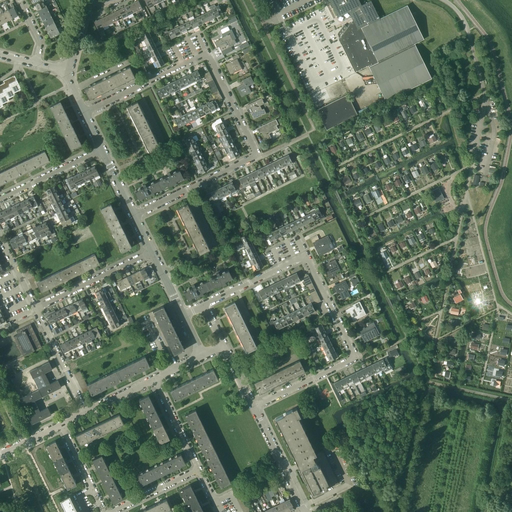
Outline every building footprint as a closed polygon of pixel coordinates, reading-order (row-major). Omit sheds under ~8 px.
[(45,5),(44,2),(47,0),(46,0),(42,0),(43,0),(34,5),(37,10),(46,6),(45,5)] [(138,0),(133,3),(137,11),(138,13),(143,11),(142,8),(138,0)] [(150,0),(144,0),(148,8),(153,6),(150,0)] [(431,78),(414,44),(423,39),(407,5),(379,19),(370,1),(361,5),(358,0),(328,0),(337,17),(348,12),(352,20),(347,28),(344,25),(337,34),(338,37),(339,39),(338,39),(354,72),(368,66),(385,101),(431,78)] [(46,6),(37,10),(40,16),(48,11),(48,10),(46,7),(49,5),(49,3),(45,5),(46,6)] [(133,3),(128,5),(132,13),(137,11),(133,3)] [(12,4),(10,4),(12,8),(8,9),(7,10),(12,19),(17,16),(13,8),(14,7),(12,4)] [(128,5),(123,8),(127,16),(132,13),(128,5)] [(216,8),(210,11),(214,18),(219,15),(219,14),(222,13),(218,5),(215,7),(216,8)] [(12,19),(7,10),(8,9),(7,6),(5,7),(6,10),(3,12),(2,13),(6,22),(12,19)] [(123,8),(118,10),(122,18),(127,16),(123,8)] [(48,11),(40,16),(42,21),(51,17),(51,16),(49,13),(52,11),(51,9),(48,10),(48,11)] [(118,10),(113,12),(117,20),(122,18),(118,10)] [(210,11),(205,13),(208,20),(214,18),(210,11)] [(113,12),(109,15),(112,23),(117,20),(113,12)] [(205,13),(200,16),(203,23),(208,20),(205,13)] [(51,17),(42,21),(45,27),(54,22),(53,21),(52,18),(55,16),(54,14),(51,16),(51,17)] [(109,15),(104,17),(108,25),(112,23),(109,15)] [(200,16),(194,18),(198,26),(203,23),(200,16)] [(104,17),(99,19),(103,27),(108,25),(104,17)] [(194,18),(189,21),(192,28),(198,26),(194,18)] [(99,19),(94,22),(98,30),(99,33),(104,30),(103,27),(99,19)] [(54,22),(45,27),(48,32),(57,28),(56,27),(54,24),(58,22),(57,20),(53,21),(54,22)] [(189,21),(183,24),(187,31),(192,28),(189,21)] [(183,24),(178,26),(181,34),(187,31),(183,24)] [(57,28),(48,32),(50,38),(59,34),(57,29),(60,27),(59,25),(56,27),(57,28)] [(178,26),(173,29),(176,36),(181,34),(178,26)] [(173,29),(167,32),(167,30),(163,32),(166,38),(169,36),(171,39),(176,36),(173,29)] [(148,31),(141,35),(144,40),(151,37),(148,31)] [(221,51),(233,46),(232,44),(236,43),(234,39),(232,40),(229,34),(227,35),(227,34),(226,35),(220,38),(221,39),(214,42),(217,47),(219,46),(221,51)] [(151,37),(144,40),(146,46),(153,43),(151,37)] [(153,43),(146,46),(149,51),(156,48),(153,43)] [(156,48),(149,51),(151,57),(159,53),(156,48)] [(159,53),(151,57),(154,62),(161,59),(159,53)] [(225,64),(230,74),(241,69),(236,59),(239,58),(238,54),(232,57),(233,60),(225,64)] [(161,59),(154,62),(157,68),(164,64),(161,59)] [(129,67),(118,72),(114,74),(120,85),(135,77),(129,67)] [(202,80),(197,70),(192,73),(196,81),(197,83),(202,80)] [(192,73),(186,75),(190,83),(196,81),(192,73)] [(114,74),(110,76),(99,82),(104,92),(120,85),(114,74)] [(190,83),(186,75),(181,78),(185,86),(190,83)] [(14,76),(3,81),(4,83),(0,85),(0,107),(3,106),(2,104),(9,101),(8,98),(15,95),(14,93),(21,89),(14,76)] [(244,83),(236,87),(241,97),(251,92),(248,86),(253,83),(250,76),(242,80),(244,83)] [(185,86),(181,78),(175,81),(180,91),(186,88),(185,86)] [(180,91),(175,81),(170,83),(174,91),(175,94),(180,91)] [(99,82),(91,85),(84,89),(89,100),(104,92),(99,82)] [(170,83),(165,86),(168,94),(174,91),(170,83)] [(165,86),(159,89),(156,90),(160,98),(168,94),(165,86)] [(323,106),(318,109),(325,124),(324,124),(327,129),(357,115),(347,94),(323,106)] [(261,99),(245,106),(247,109),(251,108),(252,110),(253,111),(250,113),(253,119),(263,114),(259,106),(263,103),(263,102),(262,101),(261,99)] [(219,108),(216,102),(215,100),(207,104),(211,112),(219,108)] [(60,101),(50,106),(50,107),(57,121),(67,116),(64,110),(63,108),(60,102),(60,101)] [(137,102),(132,104),(131,104),(130,104),(131,105),(126,107),(134,122),(145,117),(137,102)] [(205,114),(201,106),(200,104),(198,105),(199,107),(196,109),(200,117),(205,114)] [(207,104),(201,106),(205,114),(211,112),(207,104)] [(196,109),(191,111),(195,119),(200,117),(196,109)] [(191,111),(185,114),(189,122),(195,119),(191,111)] [(185,114),(180,117),(184,125),(189,122),(185,114)] [(67,116),(57,121),(64,135),(74,130),(71,124),(70,122),(67,116)] [(152,132),(146,121),(145,117),(134,122),(141,138),(152,132)] [(180,117),(174,119),(178,127),(184,125),(180,117)] [(264,125),(256,129),(258,132),(261,131),(265,139),(265,140),(270,138),(268,133),(275,130),(277,129),(275,126),(278,124),(275,119),(275,120),(273,121),(270,122),(270,123),(264,125)] [(215,126),(217,131),(225,127),(223,122),(215,126)] [(225,127),(217,131),(220,137),(228,133),(225,127)] [(74,130),(64,135),(71,149),(71,150),(81,145),(78,139),(77,136),(77,137),(74,130)] [(159,147),(152,132),(141,138),(149,153),(159,147)] [(228,133),(220,137),(223,142),(231,138),(228,133)] [(192,137),(184,141),(187,146),(195,142),(192,137)] [(231,138),(223,142),(225,147),(233,143),(231,138)] [(195,142),(187,146),(190,151),(198,148),(195,142)] [(233,143),(225,147),(228,153),(236,149),(233,143)] [(198,148),(190,151),(192,157),(200,153),(198,148)] [(236,149),(228,153),(231,158),(234,157),(235,159),(240,157),(236,149)] [(44,151),(30,158),(35,168),(41,165),(43,164),(49,161),(44,151)] [(200,153),(192,157),(195,162),(203,158),(200,153)] [(288,155),(282,157),(282,158),(286,166),(292,163),(288,155)] [(30,158),(15,165),(20,175),(26,172),(27,172),(29,171),(35,168),(30,158)] [(203,158),(195,162),(197,168),(205,164),(203,158)] [(282,158),(277,160),(281,168),(286,166),(282,158)] [(277,160),(272,163),(276,171),(281,168),(277,160)] [(272,163),(266,165),(270,173),(276,171),(272,163)] [(205,164),(197,168),(200,173),(208,169),(205,164)] [(15,165),(1,172),(5,182),(12,179),(14,178),(20,175),(15,165)] [(266,165),(261,168),(265,176),(270,173),(266,165)] [(94,166),(90,168),(95,180),(97,180),(95,177),(99,175),(94,166)] [(90,168),(85,171),(89,180),(93,178),(94,181),(95,180),(90,168)] [(261,168),(256,171),(259,179),(265,176),(261,168)] [(172,176),(165,179),(164,177),(162,178),(160,179),(161,179),(157,181),(160,188),(164,186),(164,187),(167,185),(168,187),(177,183),(176,181),(179,180),(179,179),(182,177),(179,170),(175,172),(173,172),(174,173),(171,174),(172,176)] [(419,175),(416,170),(411,173),(414,178),(419,175)] [(85,171),(80,173),(86,185),(88,184),(86,181),(89,180),(85,171)] [(256,171),(250,173),(254,181),(259,179),(256,171)] [(80,173),(76,175),(80,184),(84,183),(85,185),(86,185),(80,173)] [(250,173),(245,176),(248,184),(254,181),(250,173)] [(76,175),(71,177),(77,189),(78,189),(77,186),(80,184),(76,175)] [(245,176),(238,179),(240,182),(237,184),(239,190),(243,188),(242,187),(248,184),(245,176)] [(67,180),(71,189),(75,187),(76,190),(77,189),(71,177),(67,180)] [(401,184),(398,179),(393,181),(396,187),(401,184)] [(150,187),(143,190),(142,188),(140,189),(138,189),(139,190),(135,192),(138,199),(141,197),(142,198),(145,196),(146,198),(155,193),(154,192),(157,190),(157,189),(160,188),(157,181),(153,183),(153,182),(151,183),(151,184),(149,185),(150,187)] [(232,182),(226,185),(230,193),(231,196),(237,193),(237,194),(241,193),(239,190),(237,184),(233,185),(232,182)] [(54,185),(45,190),(47,195),(59,189),(59,188),(56,189),(54,185)] [(226,185),(221,187),(225,195),(230,193),(226,185)] [(221,187),(216,190),(221,201),(226,198),(225,195),(221,187)] [(439,188),(430,192),(436,203),(440,201),(444,199),(441,193),(440,192),(439,188)] [(59,189),(47,195),(49,199),(59,195),(57,191),(60,190),(59,189)] [(221,201),(216,190),(210,193),(211,196),(208,198),(211,204),(214,202),(215,203),(221,201)] [(59,195),(49,199),(52,204),(64,198),(63,197),(60,198),(59,195)] [(33,196),(28,198),(34,210),(35,210),(34,207),(37,205),(33,196)] [(28,198),(23,201),(28,210),(32,208),(33,211),(34,210),(28,198)] [(64,198),(52,204),(54,209),(63,204),(61,201),(64,199),(64,198)] [(23,201),(19,203),(25,215),(26,214),(25,211),(28,210),(23,201)] [(19,203),(14,205),(19,214),(22,212),(24,215),(25,215),(19,203)] [(63,204),(54,209),(56,213),(68,207),(68,206),(65,207),(63,204)] [(100,208),(107,223),(117,218),(114,212),(113,210),(112,210),(110,204),(100,208)] [(177,209),(184,224),(194,219),(187,204),(184,206),(184,205),(182,206),(177,209)] [(14,205),(10,207),(16,219),(17,218),(16,216),(19,214),(14,205)] [(10,207),(5,209),(10,219),(13,217),(15,220),(16,219),(10,207)] [(68,207),(56,213),(58,218),(68,213),(66,210),(69,208),(68,207)] [(317,208),(315,209),(309,211),(310,213),(313,220),(319,218),(320,220),(324,218),(323,215),(321,216),(317,208)] [(5,209),(1,212),(7,223),(8,223),(6,220),(10,219),(5,209)] [(68,213),(58,218),(61,222),(73,216),(72,215),(69,217),(68,213)] [(310,213),(305,216),(308,223),(313,220),(310,213)] [(73,216),(61,222),(63,227),(72,222),(70,219),(73,218),(73,216)] [(305,216),(299,219),(303,225),(308,223),(305,216)] [(117,218),(107,223),(114,237),(124,233),(121,227),(120,224),(119,224),(117,218)] [(194,219),(184,224),(191,239),(201,234),(194,219)] [(299,219),(294,221),(297,228),(303,225),(299,219)] [(294,221),(288,224),(292,231),(297,228),(294,221)] [(49,223),(47,224),(46,222),(41,224),(46,236),(48,235),(46,233),(50,231),(52,230),(49,223)] [(41,224),(36,226),(40,236),(44,234),(45,236),(46,236),(41,224)] [(288,224),(283,226),(286,233),(292,231),(288,224)] [(36,226),(31,229),(37,240),(39,240),(37,237),(40,236),(36,226)] [(283,226),(278,229),(281,236),(286,233),(283,226)] [(31,229),(27,231),(31,240),(35,238),(36,241),(37,240),(31,229)] [(263,242),(269,239),(270,241),(276,238),(272,232),(271,229),(266,232),(266,233),(260,236),(263,242)] [(278,229),(272,232),(276,238),(281,236),(278,229)] [(27,231),(22,233),(28,245),(29,244),(28,241),(31,240),(27,231)] [(22,233),(18,235),(22,244),(26,243),(27,245),(28,245),(22,233)] [(124,233),(114,237),(121,252),(131,248),(128,241),(127,238),(127,239),(124,233)] [(201,234),(191,239),(199,255),(209,250),(201,234)] [(240,238),(243,243),(250,240),(247,234),(240,238)] [(18,235),(13,237),(19,249),(23,247),(22,244),(18,235)] [(314,243),(315,246),(317,245),(318,247),(315,248),(319,255),(323,253),(323,254),(331,250),(328,244),(333,242),(330,236),(314,243)] [(18,250),(19,249),(13,237),(9,240),(13,249),(17,247),(18,250)] [(250,240),(243,243),(245,249),(252,245),(250,240)] [(252,245),(245,249),(248,254),(255,250),(252,245)] [(255,250),(248,254),(251,259),(258,256),(255,250)] [(95,254),(80,261),(84,270),(90,267),(91,268),(93,267),(93,266),(99,263),(95,254)] [(258,256),(251,259),(253,265),(260,261),(258,256)] [(339,270),(334,260),(323,265),(328,275),(335,272),(339,270)] [(80,261),(65,268),(70,277),(76,274),(76,275),(79,274),(79,273),(84,270),(80,261)] [(260,261),(253,265),(256,270),(263,267),(260,261)] [(65,268),(51,275),(55,285),(62,282),(64,281),(64,280),(70,277),(65,268)] [(144,268),(140,271),(143,278),(144,280),(149,278),(148,275),(149,275),(147,272),(146,272),(144,268)] [(210,279),(206,281),(209,288),(212,286),(213,287),(216,286),(217,287),(226,283),(225,281),(228,280),(228,279),(231,277),(228,270),(224,272),(222,273),(223,273),(220,274),(221,276),(214,279),(213,278),(211,279),(211,278),(209,279),(210,279)] [(140,271),(135,273),(139,281),(143,278),(140,271)] [(135,273),(130,275),(134,283),(139,281),(135,273)] [(296,273),(291,275),(295,283),(303,280),(302,278),(299,279),(296,273)] [(51,275),(36,282),(37,284),(39,287),(41,292),(47,289),(50,288),(50,287),(55,285),(51,275)] [(130,275),(126,277),(130,285),(134,283),(130,275)] [(291,275),(285,278),(289,286),(295,283),(291,275)] [(126,277),(122,279),(125,287),(130,285),(126,277)] [(285,278),(280,281),(284,289),(289,286),(285,278)] [(122,279),(117,282),(119,285),(118,286),(119,289),(121,289),(125,287),(122,279)] [(199,287),(192,290),(191,288),(189,290),(189,289),(187,290),(183,292),(187,299),(190,297),(191,298),(194,297),(195,298),(204,294),(203,292),(206,291),(205,290),(209,288),(206,281),(202,283),(200,283),(200,284),(198,285),(199,287)] [(280,281),(275,283),(278,291),(284,289),(280,281)] [(398,289),(403,286),(400,281),(395,284),(398,289)] [(342,282),(333,286),(336,292),(339,291),(339,292),(339,293),(342,299),(347,296),(344,290),(346,289),(342,282)] [(275,283),(269,286),(273,294),(278,291),(275,283)] [(269,286),(264,289),(268,297),(273,294),(269,286)] [(104,288),(95,292),(97,297),(105,293),(106,292),(104,288)] [(264,289),(258,291),(262,299),(268,297),(264,289)] [(105,293),(97,297),(99,301),(107,298),(105,293)] [(459,295),(453,298),(456,303),(462,300),(459,295)] [(107,298),(99,301),(101,306),(109,302),(107,298)] [(82,299),(77,301),(81,309),(83,311),(87,309),(85,305),(87,304),(85,300),(83,301),(82,299)] [(77,301),(73,303),(77,311),(81,309),(77,301)] [(353,307),(351,308),(350,307),(345,310),(347,314),(349,312),(352,319),(356,317),(357,318),(365,314),(363,310),(359,301),(352,305),(353,307)] [(109,302),(101,306),(104,311),(111,307),(109,302)] [(224,307),(229,319),(231,322),(242,317),(234,302),(224,307)] [(315,311),(312,305),(314,304),(315,304),(314,302),(313,302),(311,303),(306,306),(309,314),(315,311)] [(73,303),(68,305),(72,313),(77,311),(73,303)] [(68,305),(64,308),(68,315),(72,313),(68,305)] [(111,307),(104,311),(106,315),(115,310),(113,306),(111,307)] [(163,306),(152,311),(149,313),(156,327),(159,326),(170,320),(163,306)] [(306,306),(300,308),(304,316),(309,314),(306,306)] [(64,308),(59,310),(63,317),(68,315),(64,308)] [(300,308),(295,311),(299,319),(304,316),(300,308)] [(59,310),(55,312),(59,320),(63,317),(59,310)] [(115,310),(106,315),(108,320),(116,316),(118,315),(115,310)] [(295,311),(289,314),(293,322),(299,319),(295,311)] [(46,321),(48,320),(50,324),(54,322),(51,314),(50,312),(44,315),(46,321)] [(55,312),(51,314),(54,322),(59,320),(55,312)] [(289,314),(284,316),(288,324),(293,322),(289,314)] [(116,316),(108,320),(110,324),(118,320),(116,316)] [(284,316),(278,319),(282,327),(288,324),(284,316)] [(242,317),(231,322),(239,337),(249,332),(242,317)] [(118,320),(110,324),(112,329),(120,325),(122,324),(120,319),(118,320)] [(278,319),(273,321),(272,320),(269,322),(271,327),(275,325),(277,330),(282,327),(278,319)] [(170,320),(159,326),(156,327),(163,341),(166,340),(177,335),(170,320)] [(363,326),(356,329),(359,336),(361,335),(361,337),(363,336),(365,341),(369,339),(377,335),(374,329),(376,328),(373,322),(367,325),(368,327),(364,328),(363,326)] [(30,324),(16,331),(18,334),(13,336),(23,356),(41,347),(35,334),(30,324)] [(321,324),(313,328),(316,334),(324,330),(321,324)] [(96,327),(91,330),(95,337),(100,335),(100,334),(101,334),(99,330),(98,331),(96,327)] [(91,330),(87,332),(91,339),(95,337),(91,330)] [(324,330),(316,334),(319,339),(327,335),(324,330)] [(87,332),(82,334),(86,342),(87,344),(92,342),(91,339),(87,332)] [(249,332),(239,337),(246,353),(257,348),(249,332)] [(82,334),(78,336),(82,344),(86,342),(82,334)] [(177,335),(166,340),(163,341),(171,356),(184,350),(177,335)] [(327,335),(319,339),(321,344),(329,341),(327,335)] [(78,336),(73,338),(77,346),(82,344),(78,336)] [(73,338),(69,340),(73,348),(77,346),(73,338)] [(69,340),(64,343),(68,350),(73,348),(69,340)] [(329,341),(321,344),(324,350),(332,346),(329,341)] [(64,343),(60,345),(64,353),(68,350),(64,343)] [(332,346),(324,350),(326,355),(334,351),(332,346)] [(396,349),(387,353),(389,357),(398,353),(396,349)] [(334,351),(326,355),(329,361),(337,357),(334,351)] [(145,356),(130,363),(135,374),(150,366),(145,356)] [(390,365),(386,357),(382,359),(377,362),(381,370),(386,367),(390,365)] [(305,372),(299,360),(284,368),(289,379),(305,372)] [(50,384),(44,373),(52,369),(49,362),(29,371),(33,378),(41,375),(46,385),(19,399),(23,406),(31,402),(36,413),(28,417),(32,424),(51,415),(47,407),(40,411),(34,400),(61,387),(57,380),(50,384)] [(377,362),(372,364),(376,372),(381,370),(377,362)] [(130,363),(115,370),(120,381),(135,374),(130,363)] [(372,364),(366,367),(370,375),(376,372),(372,364)] [(366,367),(361,370),(365,378),(370,375),(366,367)] [(284,368),(269,375),(274,386),(289,379),(284,368)] [(213,369),(198,376),(203,386),(218,379),(213,369)] [(115,370),(101,377),(106,388),(120,381),(115,370)] [(361,370),(355,372),(359,380),(365,378),(361,370)] [(355,372),(350,375),(354,383),(359,380),(355,372)] [(269,375),(253,383),(259,394),(274,386),(269,375)] [(350,375),(345,378),(349,386),(354,383),(350,375)] [(198,376),(190,380),(184,383),(189,393),(203,386),(198,376)] [(88,387),(89,390),(91,395),(106,388),(101,377),(86,384),(88,387)] [(345,378),(339,380),(343,388),(349,386),(345,378)] [(336,388),(337,390),(337,391),(343,388),(339,380),(334,383),(334,385),(335,387),(336,388)] [(184,383),(176,387),(169,390),(174,401),(189,393),(184,383)] [(141,398),(139,399),(138,400),(145,414),(155,410),(152,403),(153,403),(151,401),(148,395),(141,398)] [(275,419),(277,423),(278,422),(279,425),(278,425),(280,429),(281,429),(282,431),(281,432),(283,436),(284,435),(285,437),(285,438),(284,438),(286,442),(287,442),(287,441),(288,444),(287,444),(289,448),(290,448),(290,447),(292,450),(291,450),(290,451),(292,454),(293,454),(295,456),(294,457),(293,457),(295,461),(296,461),(297,460),(298,463),(297,463),(297,464),(300,469),(300,470),(301,474),(303,473),(304,475),(303,476),(305,480),(306,479),(307,482),(306,482),(308,486),(309,486),(310,488),(309,488),(311,492),(312,492),(313,494),(312,494),(313,495),(321,491),(323,490),(338,483),(335,477),(335,478),(334,478),(326,462),(327,461),(325,457),(324,458),(321,451),(316,454),(314,450),(313,451),(311,449),(312,448),(313,448),(311,444),(310,444),(309,445),(308,442),(309,442),(310,442),(308,438),(307,438),(306,438),(305,436),(306,436),(307,435),(305,431),(304,432),(303,432),(302,430),(303,429),(304,429),(302,425),(301,425),(300,426),(299,423),(300,423),(298,417),(300,416),(296,408),(296,407),(292,409),(292,410),(292,411),(284,415),(275,419)] [(155,410),(145,414),(152,429),(162,424),(159,418),(160,418),(158,415),(158,416),(155,410)] [(195,410),(184,415),(191,428),(202,423),(195,410)] [(112,416),(110,417),(110,418),(104,421),(109,430),(124,423),(119,414),(113,417),(112,416)] [(98,423),(96,424),(96,425),(90,428),(95,437),(109,430),(104,421),(98,424),(98,423)] [(202,423),(191,428),(199,444),(209,439),(202,423)] [(162,424),(152,429),(160,443),(169,438),(166,432),(167,432),(165,430),(162,424)] [(84,430),(81,431),(82,432),(75,435),(80,444),(95,437),(90,428),(84,431),(84,430)] [(209,439),(199,444),(206,458),(216,453),(209,439)] [(55,441),(46,445),(53,459),(62,455),(55,441)] [(216,453),(206,458),(213,473),(223,468),(216,453)] [(180,454),(171,458),(166,461),(170,470),(176,468),(177,468),(179,467),(179,466),(185,463),(180,454)] [(62,455),(53,459),(60,474),(69,470),(62,455)] [(94,458),(92,459),(95,466),(94,466),(95,468),(96,468),(99,474),(108,469),(101,455),(94,458)] [(166,461),(156,465),(151,468),(156,477),(162,474),(162,475),(164,474),(164,473),(170,470),(166,461)] [(151,468),(142,472),(137,475),(140,482),(141,484),(141,485),(148,482),(150,481),(150,480),(156,477),(151,468)] [(223,468),(213,473),(220,487),(230,482),(223,468)] [(108,469),(99,474),(102,480),(101,480),(102,482),(103,482),(106,488),(115,484),(108,469)] [(69,470),(60,474),(67,489),(76,484),(69,470)] [(115,484),(106,488),(109,494),(108,495),(109,497),(110,497),(113,503),(122,498),(115,484)] [(190,485),(179,490),(187,505),(197,499),(194,493),(190,485)] [(69,496),(60,500),(65,511),(72,511),(76,510),(69,496)] [(160,502),(157,503),(155,504),(151,506),(154,511),(165,511),(171,509),(166,499),(160,502)] [(203,511),(197,499),(187,505),(190,511),(203,511)] [(294,508),(289,499),(284,501),(289,511),(294,508)] [(286,511),(289,511),(284,501),(280,504),(283,511),(286,511)]
